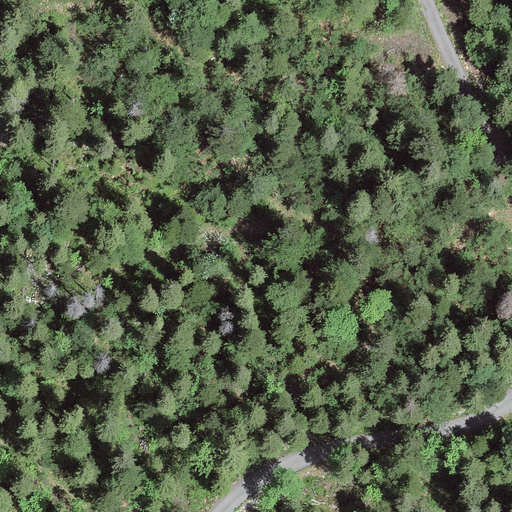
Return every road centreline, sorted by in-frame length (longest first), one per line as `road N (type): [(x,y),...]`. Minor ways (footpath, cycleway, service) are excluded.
road 1 (track): [(219,511),(280,468),(478,420),(511,401)]
road 2 (track): [(511,173),(428,0)]
